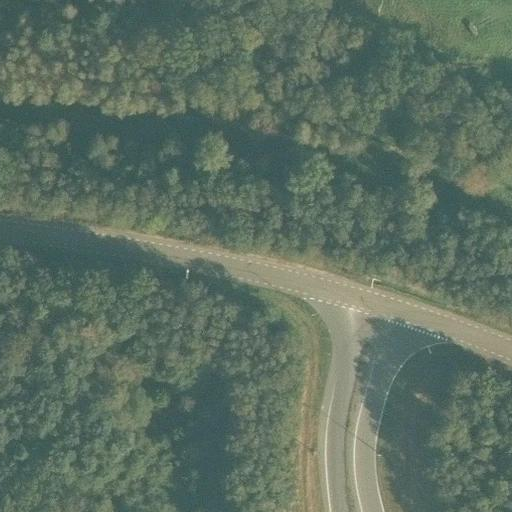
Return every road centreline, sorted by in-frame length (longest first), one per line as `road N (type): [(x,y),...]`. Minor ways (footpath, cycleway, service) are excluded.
road 1 (tertiary): [(380,304),(248,266),(0,226)]
road 2 (tertiary): [(380,304),(352,342),(339,398),(337,511)]
road 3 (tertiary): [(372,511),(364,468),(384,350),(380,304)]
road 4 (tertiary): [(511,353),(380,304)]
